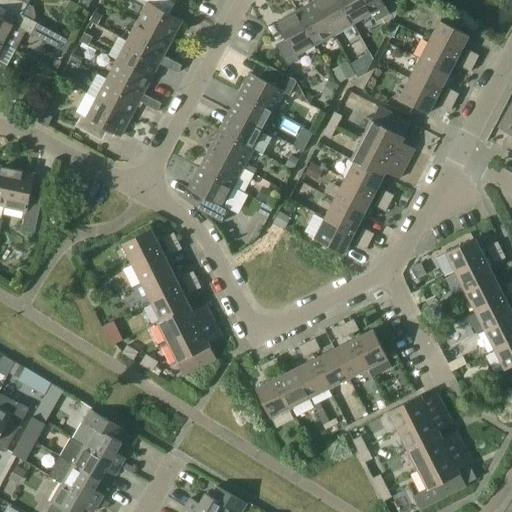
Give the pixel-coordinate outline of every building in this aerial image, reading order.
[(0,0),(0,4),(14,11),(33,21),(35,17),(33,7),(28,5),(29,0),(0,0)] [(143,0),(149,3),(138,23),(172,41),(182,21),(152,4),(154,0),(143,0)] [(352,23),(338,0),(316,0),(315,1),(334,33),(352,23)] [(338,0),(352,23),(371,13),(376,22),(388,16),(379,0),(338,0)] [(334,33),(315,1),(297,11),(316,43),(334,33)] [(5,46),(15,52),(26,32),(32,35),(37,24),(33,21),(14,11),(8,22),(0,17),(0,42),(5,46)] [(316,43),(297,11),(277,22),(286,39),(276,45),(287,65),(299,59),(296,54),(316,43)] [(440,21),(430,41),(459,56),(469,36),(440,21)] [(162,59),(163,56),(172,41),(138,23),(128,41),(162,59)] [(162,59),(128,41),(117,61),(151,79),(159,63),(178,73),(182,66),(163,56),(162,59)] [(459,56),(430,41),(419,60),(449,75),(459,56)] [(0,82),(6,85),(11,74),(0,68),(0,54),(5,46),(0,42),(0,82)] [(478,56),(468,50),(463,58),(474,64),(478,56)] [(459,66),(470,72),(474,64),(463,58),(459,66)] [(419,60),(409,79),(439,94),(449,75),(419,60)] [(141,97),(143,94),(151,79),(117,61),(107,79),(141,97)] [(330,70),(338,84),(355,75),(347,61),(330,70)] [(251,73),(241,92),(275,110),(284,93),(289,96),(296,81),(267,66),(261,78),(251,73)] [(107,79),(97,99),(130,117),(139,101),(158,111),(162,104),(143,94),(141,97),(107,79)] [(399,99),(428,114),(439,94),(409,79),(399,99)] [(448,88),(443,97),(454,103),(459,94),(448,88)] [(275,110),(241,92),(231,111),(265,129),(275,110)] [(440,104),(450,110),(454,103),(443,97),(440,104)] [(120,136),(130,117),(97,99),(86,118),(81,115),(75,126),(84,131),(90,120),(120,136)] [(509,134),(502,147),(511,151),(511,148),(511,102),(498,128),(509,134)] [(411,123),(380,107),(361,140),(407,165),(415,150),(401,142),(411,123)] [(265,129),(231,111),(220,131),(255,149),(265,129)] [(334,113),(322,134),(329,139),(341,117),(334,113)] [(255,149),(220,131),(210,150),(254,173),(256,170),(246,164),(255,149)] [(407,165),(361,140),(351,159),(383,177),(385,172),(399,180),(407,165)] [(254,173),(210,150),(200,169),(234,187),(234,188),(244,193),(254,173)] [(373,196),(383,177),(351,159),(350,161),(355,164),(346,181),(373,196)] [(0,167),(0,207),(5,208),(13,170),(0,167)] [(230,209),(224,206),(234,188),(234,187),(200,169),(190,189),(205,196),(198,209),(223,222),(230,209)] [(35,234),(41,206),(29,204),(35,175),(13,170),(5,208),(27,213),(23,232),(35,234)] [(335,200),(362,215),(373,196),(346,181),(335,200)] [(394,196),(383,190),(378,199),(389,205),(394,196)] [(375,206),(386,212),(389,205),(378,199),(375,206)] [(335,200),(325,220),(352,234),(362,215),(335,200)] [(256,211),(268,217),(273,209),(260,203),(256,211)] [(314,240),(341,254),(352,234),(325,220),(314,240)] [(363,229),(358,238),(369,243),(374,234),(363,229)] [(152,230),(123,244),(134,266),(163,252),(152,230)] [(178,242),(174,234),(163,239),(167,247),(178,242)] [(366,250),(369,243),(358,238),(355,245),(366,250)] [(476,239),(447,254),(457,274),(487,259),(476,239)] [(178,242),(167,247),(171,255),(182,250),(178,242)] [(497,242),(486,248),(491,257),(502,251),(497,242)] [(494,264),(505,258),(502,251),(491,257),(494,264)] [(174,273),(163,252),(134,266),(145,288),(174,273)] [(467,293),(496,278),(487,259),(457,274),(467,293)] [(197,280),(193,272),(182,278),(186,286),(197,280)] [(184,295),(174,273),(145,288),(155,309),(184,295)] [(477,312),(506,297),(496,278),(467,293),(477,312)] [(186,286),(190,294),(201,288),(197,280),(186,286)] [(161,321),(158,323),(162,333),(208,310),(206,305),(193,311),(184,295),(155,309),(161,321)] [(477,312),(487,331),(511,318),(511,308),(506,297),(477,312)] [(219,331),(208,310),(162,333),(173,354),(219,331)] [(511,318),(487,331),(496,351),(511,342),(511,318)] [(353,320),(346,323),(351,334),(359,330),(353,320)] [(337,328),(343,339),(351,334),(346,323),(337,328)] [(389,358),(374,330),(354,340),(369,369),(389,358)] [(221,336),(219,331),(173,354),(184,376),(217,360),(208,342),(221,336)] [(320,350),(315,339),(307,343),(313,354),(320,350)] [(354,340),(335,349),(349,378),(369,369),(354,340)] [(506,371),(511,367),(511,342),(496,351),(506,371)] [(299,347),(304,358),(313,354),(307,343),(299,347)] [(127,345),(123,352),(133,359),(138,352),(127,345)] [(335,349),(316,359),(330,388),(349,378),(335,349)] [(140,364),(152,371),(158,362),(145,355),(140,364)] [(276,359),(269,362),(274,373),(282,369),(276,359)] [(330,388),(316,359),(296,369),(311,398),(330,388)] [(260,367),(266,378),(274,373),(269,362),(260,367)] [(296,369),(277,379),(292,408),(311,398),(296,369)] [(257,389),(272,418),(292,408),(277,379),(257,389)] [(422,395),(389,412),(399,432),(445,409),(438,393),(424,400),(422,395)] [(15,406),(14,407),(0,399),(0,454),(4,457),(27,412),(15,406)] [(452,423),(445,409),(399,432),(409,451),(441,435),(439,429),(452,423)] [(85,446),(84,447),(120,467),(125,459),(115,453),(121,442),(116,439),(122,429),(89,410),(73,439),(85,446)] [(45,425),(32,418),(22,437),(35,444),(45,425)] [(465,447),(457,432),(444,439),(441,435),(409,451),(418,470),(465,447)] [(361,436),(353,440),(359,452),(367,448),(361,436)] [(35,444),(22,437),(12,454),(25,462),(35,444)] [(59,458),(100,480),(105,471),(115,476),(120,467),(84,447),(70,439),(61,456),(60,456),(59,458)] [(472,461),(465,447),(418,470),(428,490),(414,497),(420,509),(465,486),(460,474),(461,473),(458,468),(472,461)] [(364,462),(372,458),(367,448),(359,452),(364,462)] [(62,484),(62,485),(98,505),(103,496),(94,490),(100,480),(59,458),(49,476),(62,484)] [(380,474),(372,478),(378,490),(386,486),(380,474)] [(81,511),(84,508),(90,511),(94,511),(98,505),(62,485),(50,505),(51,506),(47,511),(81,511)] [(391,497),(386,486),(378,490),(383,501),(391,497)] [(191,499),(185,508),(192,511),(230,511),(232,510),(235,511),(241,511),(246,504),(224,492),(218,502),(205,494),(199,504),(191,499)]
